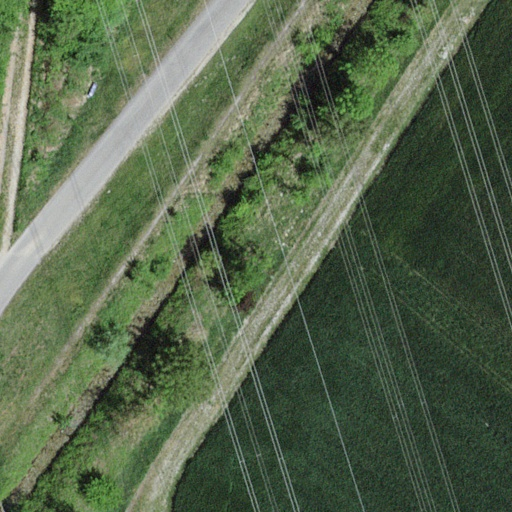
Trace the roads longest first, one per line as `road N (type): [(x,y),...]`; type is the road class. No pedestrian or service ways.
road 1 (track): [(472,0),(156,511)]
road 2 (unclassified): [(0,286),(236,0)]
road 3 (track): [(58,214),(48,0)]
